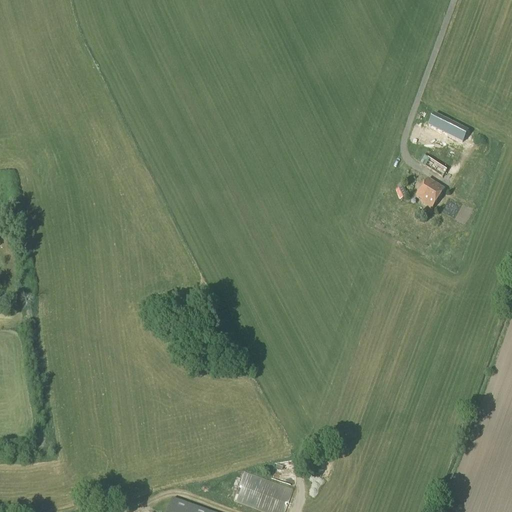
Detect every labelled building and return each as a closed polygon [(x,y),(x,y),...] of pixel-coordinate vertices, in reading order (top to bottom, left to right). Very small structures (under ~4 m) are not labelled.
[(467,133),(435,115),(428,126),(461,144),(467,133)] [(443,178),(447,171),(423,156),(419,163),(443,178)] [(427,180),(415,198),(422,202),(421,204),(431,211),(444,191),(427,180)] [(402,199),(407,196),(403,187),(398,189),(402,199)] [(274,466),(278,484),(298,480),(294,462),(274,466)] [(208,511),(173,499),(168,511),(208,511)]
